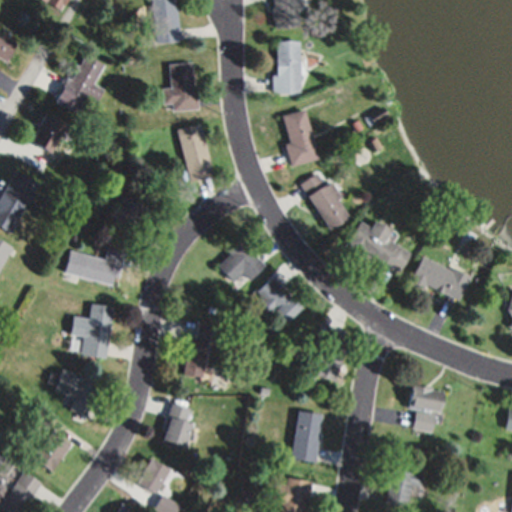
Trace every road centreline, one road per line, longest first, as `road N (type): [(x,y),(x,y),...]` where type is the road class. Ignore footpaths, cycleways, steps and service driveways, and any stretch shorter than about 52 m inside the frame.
road 1 (residential): [(511,376),(379,322),(293,242),(248,159),(235,105),(230,0)]
road 2 (residential): [(71,511),(131,424),(156,296),(181,243),(260,186)]
road 3 (residential): [(386,325),(365,396),(347,511)]
road 4 (residential): [(0,132),(76,0)]
